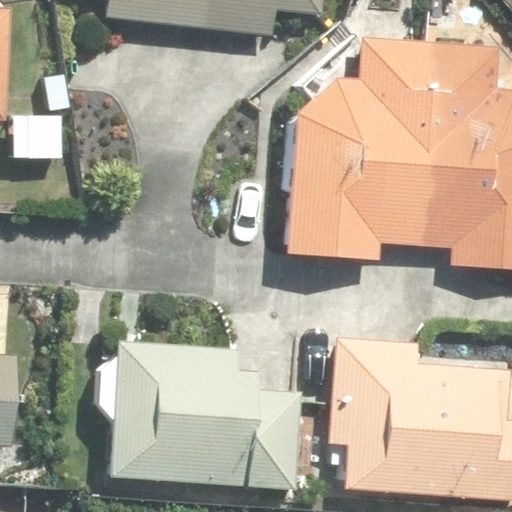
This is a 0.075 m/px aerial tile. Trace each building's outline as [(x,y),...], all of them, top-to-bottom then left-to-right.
[(105,0),(104,10),(271,25),(272,0),(105,0)] [(511,80),(491,79),(494,37),(358,28),(357,39),(333,39),(331,67),(295,97),(284,238),(377,245),(377,229),(448,235),(447,254),(511,259),(511,80)] [(59,70),(40,72),(46,105),(66,101),(59,70)] [(255,365),(233,362),(235,344),(121,331),(106,460),(292,481),(302,388),(253,382),(255,365)] [(327,432),(346,434),(344,440),(328,438),(326,461),(343,461),(341,476),(511,491),(511,416),(504,415),(509,360),(415,351),(417,338),(336,331),(327,432)] [(0,435),(5,436),(11,335),(0,334),(0,435)]
